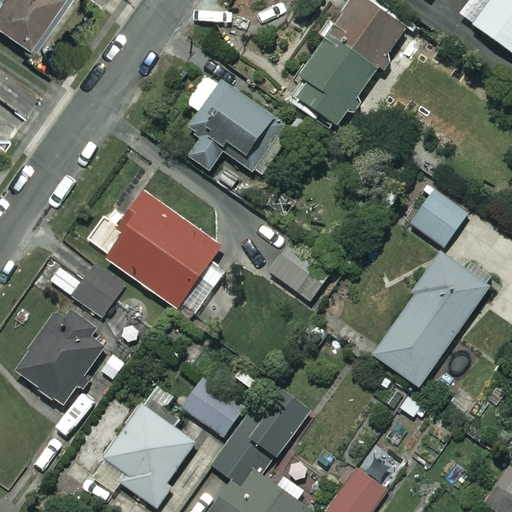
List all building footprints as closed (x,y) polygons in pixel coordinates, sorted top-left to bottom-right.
[(0,0),(0,30),(34,53),(69,0),(0,0)] [(402,29),(359,0),(351,0),(299,77),(307,83),(296,100),(336,127),(402,29)] [(511,0),(471,0),(459,16),(511,55),(511,0)] [(200,137),(187,158),(208,171),(220,152),(262,179),(293,129),(206,74),(187,105),(198,113),(188,130),(200,137)] [(472,218),(434,191),(410,224),(448,251),(472,218)] [(237,262),(142,192),(117,226),(108,220),(89,245),(193,321),(237,262)] [(331,275),(288,244),(268,271),(311,303),(331,275)] [(489,288),(439,254),(412,293),(415,295),(373,356),(420,388),(489,288)] [(126,288),(98,268),(87,283),(64,266),(52,283),(104,320),(126,288)] [(62,307),(16,375),(59,407),(107,338),(62,307)] [(131,364),(114,352),(101,372),(118,384),(131,364)] [(197,444),(205,433),(168,408),(176,397),(156,384),(104,460),(126,475),(120,484),(152,506),(167,484),(183,495),(211,454),(197,444)] [(240,414),(201,386),(184,410),(222,438),(240,414)] [(304,409),(283,392),(261,421),(252,414),(209,471),(226,483),(204,511),(310,511),(313,508),(263,477),(304,409)] [(92,405),(76,393),(50,431),(66,443),(92,405)] [(511,511),(511,469),(508,467),(483,503),(495,511),(511,511)] [(377,511),(374,510),(386,493),(356,472),(327,511),(377,511)]
